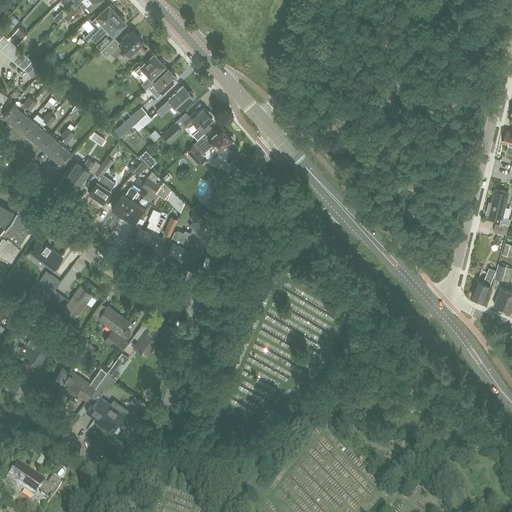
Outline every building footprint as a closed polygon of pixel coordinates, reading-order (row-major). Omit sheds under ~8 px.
[(72,0),(73,1),(70,4),(74,9),(83,0),(82,0),(72,0)] [(84,2),(80,6),(83,9),(87,5),(91,9),(101,0),(82,0),(83,0),(84,2)] [(91,37),(102,26),(117,13),(113,9),(114,8),(111,4),(109,5),(108,4),(96,15),(90,21),(95,26),(85,36),(89,40),(92,37),(91,37)] [(64,18),(73,10),(69,6),(61,14),(64,18)] [(81,11),(77,7),(71,12),(75,17),(81,11)] [(120,17),(117,13),(102,26),(91,37),(92,37),(95,41),(106,31),(108,29),(113,34),(125,22),(124,21),(125,20),(122,16),(120,17)] [(125,48),(129,53),(134,48),(142,56),(147,52),(139,44),(143,40),(141,39),(142,39),(138,34),(138,35),(132,30),(129,33),(128,31),(123,36),(124,38),(119,42),(120,43),(114,37),(101,50),(106,56),(110,52),(115,57),(125,48)] [(4,34),(0,38),(0,47),(8,38),(4,34)] [(8,38),(0,47),(0,48),(4,52),(13,43),(8,38)] [(13,43),(4,52),(9,56),(17,47),(13,43)] [(17,47),(9,56),(14,61),(22,51),(17,47)] [(22,51),(14,61),(18,65),(27,56),(22,51)] [(147,72),(145,73),(148,76),(141,84),(145,89),(148,87),(154,81),(165,70),(162,66),(164,64),(163,63),(164,61),(161,58),(159,59),(154,53),(141,64),(140,63),(134,69),(139,74),(144,69),(147,72)] [(27,56),(18,65),(23,69),(32,60),(27,56)] [(31,62),(24,70),(28,74),(35,66),(31,62)] [(35,66),(28,74),(32,77),(39,69),(35,66)] [(154,81),(148,87),(151,91),(158,85),(163,91),(177,78),(172,72),(168,68),(165,70),(154,81)] [(179,109),(193,96),(192,95),(193,94),(193,93),(190,90),(189,90),(188,91),(183,85),(156,108),(161,114),(173,103),(179,109)] [(18,107),(13,102),(3,114),(13,122),(22,110),(23,111),(26,106),(33,99),(29,96),(23,103),(22,102),(18,107)] [(33,99),(26,106),(30,109),(37,102),(33,99)] [(137,120),(138,120),(147,112),(141,106),(115,129),(120,135),(137,120)] [(197,112),(195,110),(183,121),(187,126),(194,120),(200,126),(193,133),(197,138),(211,125),(208,121),(214,115),(210,110),(208,112),(203,107),(197,112)] [(23,111),(22,110),(13,122),(22,130),(32,118),(23,111)] [(22,130),(32,138),(42,126),(46,122),(52,114),(48,111),(42,118),(37,113),(33,119),(32,118),(22,130)] [(138,120),(142,126),(152,117),(147,112),(138,120)] [(56,118),(52,114),(46,122),(49,125),(56,118)] [(161,134),(168,141),(182,128),(175,121),(161,134)] [(51,134),(42,126),(32,138),(41,146),(51,134)] [(64,137),(70,130),(67,127),(61,134),(64,137)] [(211,136),(209,138),(204,132),(186,149),(197,161),(203,155),(201,153),(207,148),(213,143),(218,150),(229,141),(230,142),(232,141),(234,140),(234,138),(233,136),(231,135),(230,135),(228,136),(221,128),(214,134),(212,132),(210,134),(211,136)] [(511,130),(507,129),(503,142),(510,144),(508,152),(511,152),(511,130)] [(60,162),(70,149),(64,145),(68,140),(68,141),(75,133),(70,130),(64,137),(61,142),(51,154),(60,162)] [(41,146),(51,154),(61,142),(51,134),(41,146)] [(66,176),(79,184),(89,170),(93,173),(94,172),(104,159),(99,155),(94,162),(88,158),(83,165),(77,160),(66,176)] [(107,155),(104,159),(94,172),(100,177),(113,160),(107,155)] [(138,175),(146,165),(141,161),(133,171),(138,175)] [(137,191),(143,195),(147,190),(152,193),(159,183),(147,176),(141,185),(140,185),(137,191)] [(166,182),(176,190),(181,184),(172,176),(166,182)] [(105,182),(99,177),(89,192),(102,200),(110,189),(103,185),(105,182)] [(226,183),(218,180),(215,190),(222,193),(226,183)] [(112,207),(121,213),(131,199),(137,191),(140,185),(134,181),(130,186),(124,195),(121,193),(112,207)] [(162,195),(171,200),(176,191),(167,186),(162,195)] [(488,205),(486,213),(493,215),(501,217),(502,217),(508,191),(495,188),(492,202),(489,201),(488,205)] [(181,194),(174,200),(184,211),(191,204),(181,194)] [(141,206),(131,199),(121,213),(123,214),(121,217),(129,222),(131,220),(132,220),(141,206)] [(25,223),(31,213),(30,213),(30,214),(23,210),(22,213),(17,211),(18,210),(17,209),(16,210),(0,202),(0,221),(6,226),(5,227),(0,233),(0,232),(0,254),(12,261),(21,247),(19,245),(31,227),(25,223)] [(140,244),(145,246),(158,217),(159,215),(160,211),(153,208),(148,219),(150,219),(145,228),(139,226),(133,240),(133,241),(133,242),(133,243),(138,245),(140,245),(140,244)] [(190,217),(193,220),(202,229),(207,223),(195,211),(190,216),(190,217)] [(159,215),(158,217),(145,246),(157,251),(164,237),(158,234),(165,218),(159,215)] [(172,216),(168,224),(164,233),(170,235),(177,219),(172,216)] [(198,233),(202,229),(193,220),(189,224),(198,233)] [(506,234),(509,224),(503,223),(503,225),(496,223),(494,231),(506,234)] [(173,259),(178,261),(187,240),(191,232),(187,230),(186,233),(178,229),(174,230),(170,240),(172,241),(166,255),(167,256),(166,257),(167,258),(171,260),(173,260),(173,259)] [(197,252),(190,249),(197,234),(191,232),(187,240),(178,261),(190,266),(197,252)] [(53,269),(62,256),(39,239),(29,251),(53,269)] [(507,256),(511,244),(505,243),(502,255),(507,256)] [(495,277),(503,280),(507,266),(498,263),(495,277)] [(83,267),(79,272),(84,277),(88,271),(83,267)] [(490,284),(496,270),(490,267),(484,282),(478,279),(472,295),(484,300),(490,284)] [(49,296),(60,281),(47,271),(35,286),(49,296)] [(75,317),(93,293),(81,284),(63,308),(75,317)] [(511,311),(511,310),(511,289),(501,285),(494,304),(511,311)] [(54,290),(47,299),(58,307),(65,298),(54,290)] [(125,339),(130,332),(125,328),(130,322),(108,305),(98,317),(113,329),(105,340),(118,351),(126,340),(125,339)] [(164,342),(169,335),(151,322),(134,346),(147,355),(159,338),(164,342)] [(37,365),(50,347),(43,343),(46,339),(26,325),(18,336),(25,342),(21,348),(32,356),(30,360),(37,365)] [(101,367),(90,383),(78,374),(76,377),(62,367),(52,383),(71,397),(75,391),(87,400),(98,384),(107,371),(101,367)] [(107,372),(98,384),(107,391),(116,379),(107,372)] [(125,417),(129,411),(115,400),(112,404),(100,396),(93,406),(91,405),(86,411),(99,420),(98,422),(111,432),(112,432),(110,431),(114,425),(116,426),(117,424),(116,423),(118,420),(120,421),(123,416),(125,417)] [(50,500),(62,482),(52,475),(48,481),(18,462),(6,480),(15,487),(17,484),(33,496),(37,491),(50,500)]
